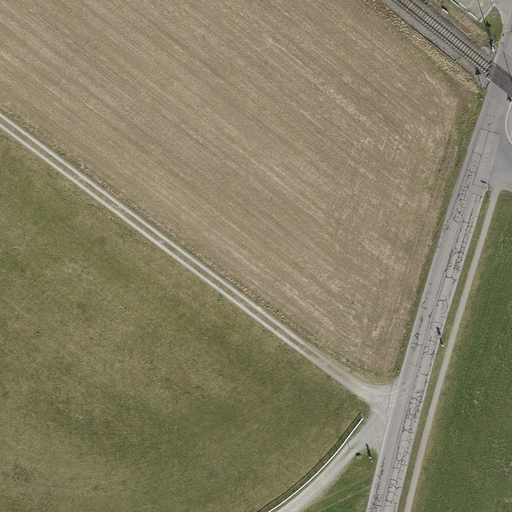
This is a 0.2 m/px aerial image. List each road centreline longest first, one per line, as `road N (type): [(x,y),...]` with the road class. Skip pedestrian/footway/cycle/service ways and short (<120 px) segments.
road 1 (track): [(406,412),(383,406),(0,119)]
road 2 (tertiary): [(481,154),(384,511)]
road 3 (track): [(383,406),(341,464),(285,511)]
